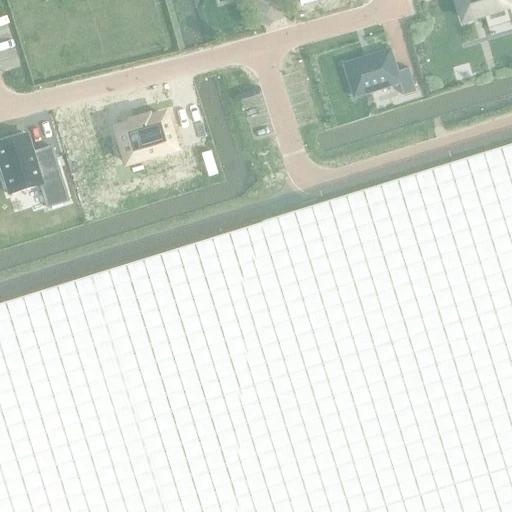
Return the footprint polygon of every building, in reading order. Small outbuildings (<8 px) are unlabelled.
[(511,0),(458,0),(464,20),(484,14),(508,7),(511,20),(511,0)] [(391,51),(345,65),(355,97),(400,83),(404,96),(417,92),(410,69),(397,72),(391,51)] [(130,122),(131,125),(115,129),(125,164),(173,150),(163,115),(148,120),(147,117),(130,122)] [(26,135),(0,143),(0,168),(8,195),(9,195),(40,185),(47,208),(68,201),(51,147),(49,148),(51,153),(36,158),(34,153),(32,153),(26,135)] [(0,511),(511,511),(511,147),(460,163),(457,164),(446,168),(442,169),(44,292),(40,294),(28,297),(26,298),(0,306),(0,511)]
